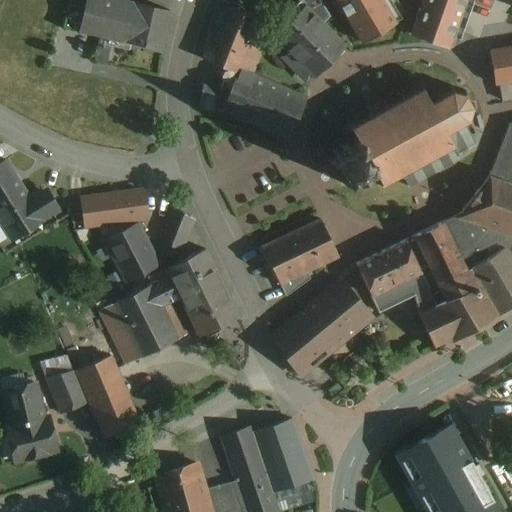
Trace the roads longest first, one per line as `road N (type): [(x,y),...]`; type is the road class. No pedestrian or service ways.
road 1 (residential): [(278,379),(102,478),(0,511)]
road 2 (residential): [(196,176),(278,379)]
road 3 (residential): [(196,176),(72,160),(0,123)]
road 4 (secondary): [(354,458),(401,405),(511,339)]
road 5 (residential): [(199,0),(187,30),(178,112),(196,176)]
road 6 (unknown): [(303,154),(251,0)]
